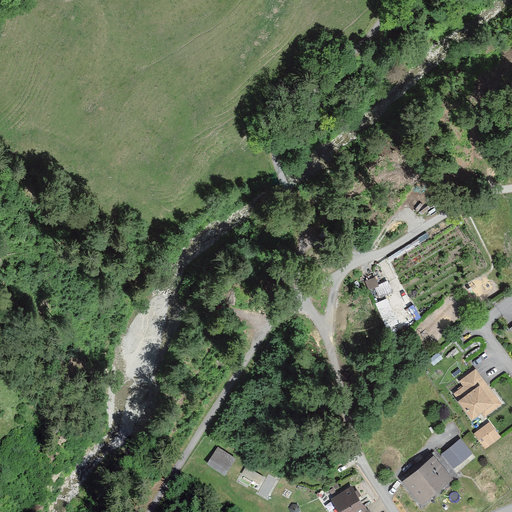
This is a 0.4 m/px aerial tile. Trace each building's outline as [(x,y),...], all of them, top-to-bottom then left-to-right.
[(378,285),(374,272),(363,275),(368,289),(378,285)] [(382,293),(391,288),(388,281),(379,285),(382,293)] [(503,405),(475,369),(458,381),(462,386),(453,393),(474,420),(483,413),(486,417),(503,405)] [(501,438),(489,422),(473,434),(485,450),(501,438)] [(473,454),(461,439),(442,455),(453,469),(473,454)] [(208,466),(226,477),(235,461),(217,450),(208,466)] [(448,478),(432,458),(405,481),(422,500),(448,478)] [(274,484),(246,469),(239,482),(266,498),(274,484)] [(363,511),(367,510),(354,487),(333,500),(340,511),(363,511)]
